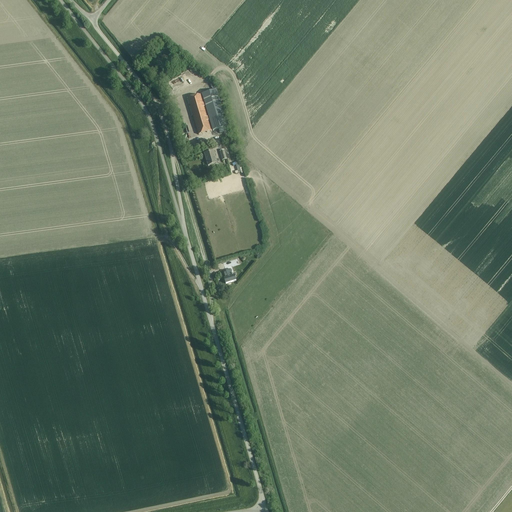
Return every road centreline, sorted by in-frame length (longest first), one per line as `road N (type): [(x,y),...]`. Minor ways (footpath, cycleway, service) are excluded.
road 1 (unclassified): [(265,508),(181,223)]
road 2 (unclassified): [(181,223),(147,114),(59,0)]
road 3 (unclassified): [(181,223),(159,108),(91,20)]
